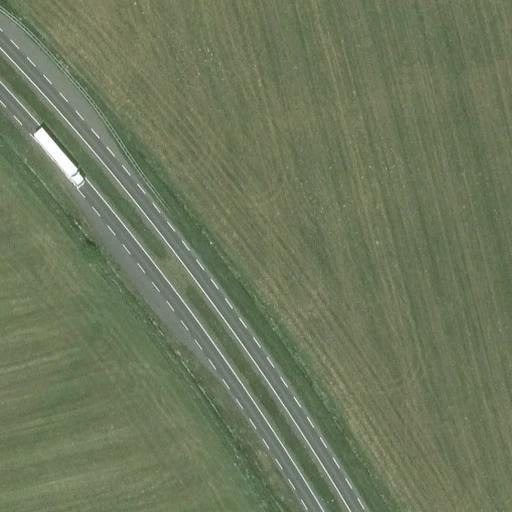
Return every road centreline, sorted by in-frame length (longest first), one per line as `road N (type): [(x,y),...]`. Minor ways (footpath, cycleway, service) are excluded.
road 1 (primary): [(354,511),(261,361),(154,215),(0,40)]
road 2 (primary): [(0,95),(131,247),(232,382),(314,511)]
